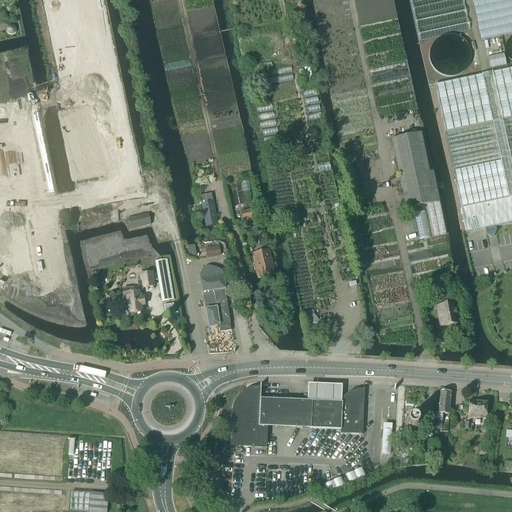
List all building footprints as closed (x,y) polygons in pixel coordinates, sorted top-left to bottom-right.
[(410,0),(419,41),(469,30),(462,0),(410,0)] [(511,33),(511,0),(471,0),(481,41),(511,33)] [(15,29),(14,28),(13,27),(12,27),(11,26),(10,27),(9,27),(8,28),(7,28),(7,29),(6,31),(6,32),(7,33),(7,34),(8,35),(9,35),(10,35),(12,35),(13,35),(14,34),(15,33),(15,31),(15,30),(15,29)] [(496,227),(511,223),(511,68),(436,84),(461,208),(466,233),(484,230),(485,234),(487,235),(495,233),(496,231),(496,227)] [(421,134),(391,140),(406,211),(426,207),(439,204),(433,173),(430,173),(421,134)] [(206,228),(218,225),(213,202),(202,205),(206,228)] [(439,204),(426,207),(432,238),(446,235),(439,204)] [(242,222),(256,219),(254,209),(240,212),(242,222)] [(294,223),(292,215),(284,217),(286,225),(294,223)] [(149,216),(141,218),(141,216),(128,219),(131,229),(143,226),(151,224),(149,216)] [(219,247),(206,249),(207,258),(220,256),(219,247)] [(258,279),(272,276),(266,252),(253,256),(255,264),(256,264),(258,270),(256,270),(258,279)] [(154,262),(161,303),(174,301),(167,260),(154,262)] [(202,293),(203,293),(208,329),(210,329),(211,330),(215,329),(216,328),(217,328),(217,326),(219,326),(220,332),(231,331),(224,290),(225,289),(223,278),(222,273),(219,271),(216,269),(212,268),(210,271),(205,271),(203,270),(201,273),(200,276),(202,293)] [(122,290),(123,295),(124,305),(128,304),(130,315),(142,313),(141,307),(144,307),(143,299),(140,299),(139,293),(143,289),(155,288),(152,273),(139,275),(140,282),(137,282),(138,288),(122,290)] [(174,305),(164,306),(165,315),(169,314),(170,321),(179,319),(178,313),(175,313),(174,305)] [(456,327),(457,326),(457,325),(453,305),(437,308),(441,328),(450,326),(450,327),(451,328),(452,329),(453,329),(454,329),(455,328),(456,328),(456,327)] [(304,317),(309,329),(321,330),(321,324),(314,315),(304,317)] [(343,386),(308,384),(307,400),(342,402),(343,386)] [(250,449),(266,449),(267,427),(339,431),(339,435),(362,436),(364,390),(363,390),(363,393),(356,393),(350,395),(345,399),(341,404),(262,400),(260,400),(261,385),(260,385),(259,391),(253,391),(247,393),(241,397),(237,402),(235,407),(234,414),(232,445),(250,446),(250,449)] [(441,422),(442,415),(449,416),(450,395),(440,394),(438,414),(435,414),(434,421),(441,422)] [(475,402),(468,402),(468,419),(480,419),(480,417),(486,418),(486,409),(486,404),(479,403),(475,402)] [(403,423),(403,424),(403,425),(403,426),(404,427),(404,428),(404,429),(405,429),(405,430),(406,431),(407,431),(407,432),(408,432),(409,432),(409,433),(410,433),(411,433),(412,433),(413,433),(414,433),(415,433),(416,432),(417,432),(417,431),(418,431),(418,430),(419,430),(419,429),(420,429),(420,428),(420,427),(421,427),(421,426),(421,425),(421,424),(421,423),(421,422),(420,421),(420,420),(419,419),(419,418),(418,418),(417,417),(416,414),(410,414),(409,416),(408,416),(408,417),(407,417),(406,418),(405,419),(404,420),(404,421),(404,422),(403,422),(403,423)] [(380,455),(389,455),(391,431),(382,430),(380,455)] [(69,511),(106,511),(107,495),(71,493),(69,511)]
